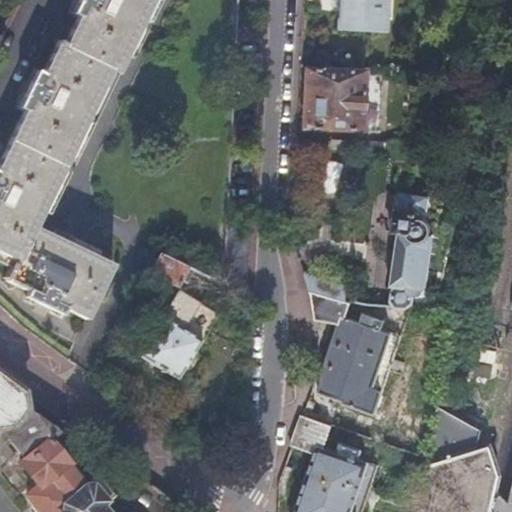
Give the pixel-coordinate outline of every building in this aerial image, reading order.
[(0,257),(8,261),(5,267),(1,273),(3,279),(25,290),(22,295),(57,313),(61,307),(83,318),(110,264),(33,225),(109,72),(114,74),(150,0),(75,0),(69,13),(74,16),(61,43),(56,40),(40,72),(35,69),(18,105),(23,107),(0,154),(0,257)] [(336,0),(334,28),(383,30),(384,0),(336,0)] [(304,68),(301,127),(376,131),(380,74),(360,73),(360,70),(304,68)] [(388,298),(389,304),(419,307),(432,232),(432,228),(431,226),(429,223),(426,222),(418,221),(419,216),(422,216),(426,197),(398,192),(394,210),(390,209),(386,230),(394,231),(384,283),(390,288),(388,298)] [(177,291),(190,266),(160,251),(145,279),(175,296),(143,358),(183,379),(217,312),(177,291)] [(310,292),(345,299),(349,280),(305,272),(310,292)] [(350,300),(345,299),(310,292),(316,320),(341,323),(323,370),(318,393),(343,400),(343,403),(373,413),(381,388),(370,385),(387,331),(377,329),(378,318),(356,315),(354,325),(346,323),(350,300)] [(0,430),(6,434),(23,457),(20,460),(25,466),(38,482),(25,493),(40,511),(53,511),(56,510),(58,511),(106,511),(100,504),(112,494),(95,472),(82,482),(45,439),(65,421),(0,374),(0,430)] [(318,446),(327,422),(302,413),(291,445),(315,452),(293,511),(351,511),(368,462),(358,459),(361,450),(340,442),(336,452),(318,446)] [(491,511),(492,510),(494,499),(496,485),(494,477),(486,450),(473,452),(405,472),(396,511),(491,511)]
